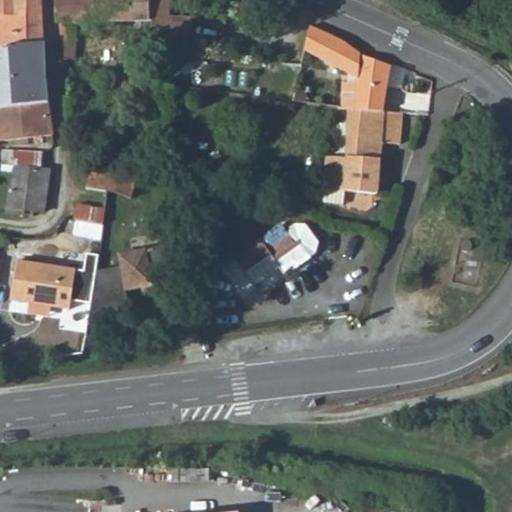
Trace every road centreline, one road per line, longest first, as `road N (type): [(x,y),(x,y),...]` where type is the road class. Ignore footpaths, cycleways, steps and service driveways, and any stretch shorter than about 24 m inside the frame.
road 1 (residential): [(0,415),(430,362),(477,343),(511,307)]
road 2 (track): [(242,388),(245,417),(286,418),(443,402),(511,376)]
road 3 (track): [(48,0),(60,206),(43,226),(0,226)]
road 4 (residential): [(511,109),(477,73),(310,0)]
